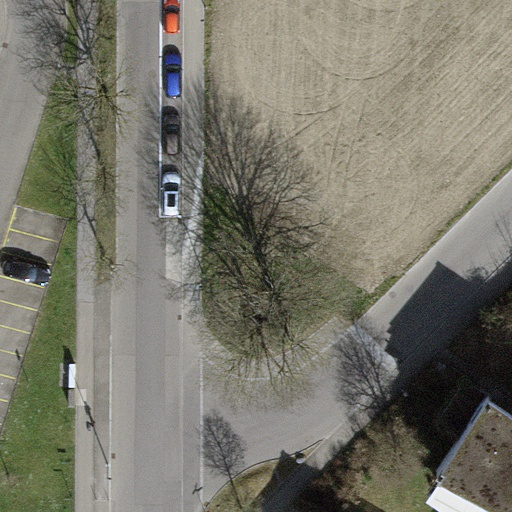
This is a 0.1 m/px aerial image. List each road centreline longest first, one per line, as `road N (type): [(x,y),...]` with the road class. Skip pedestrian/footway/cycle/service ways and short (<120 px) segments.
road 1 (tertiary): [(153,0),(151,473)]
road 2 (tertiary): [(151,473),(311,409),(511,215)]
road 3 (residential): [(0,172),(34,27),(27,0)]
